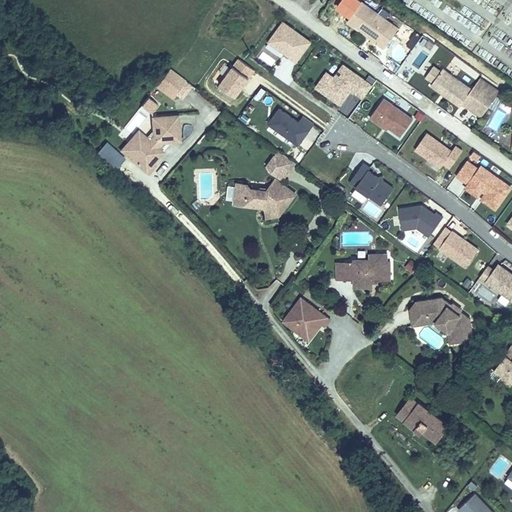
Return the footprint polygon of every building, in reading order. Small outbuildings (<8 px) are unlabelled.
[(398,28),(362,1),(347,22),(355,27),(356,25),(379,41),(377,43),(384,48),(398,28)] [(313,45),(285,24),(270,43),(298,64),(313,45)] [(379,41),(356,25),(355,27),(377,43),(379,41)] [(413,46),(417,40),(411,35),(406,41),(413,46)] [(432,48),(435,44),(429,39),(426,44),(432,48)] [(420,68),(426,57),(415,50),(408,61),(420,68)] [(264,52),(260,57),(270,65),(274,60),(264,52)] [(256,72),(241,61),(236,69),(251,80),(256,72)] [(181,98),(192,84),(169,66),(154,86),(170,99),(174,93),(181,98)] [(374,87),(346,66),(325,94),(343,107),(354,91),(365,99),(374,87)] [(433,82),(441,72),(434,66),(426,77),(433,82)] [(489,106),(500,91),(480,77),(472,89),(443,68),(441,72),(433,82),(431,85),(442,93),(443,91),(446,93),(445,95),(460,106),(462,103),(469,108),(477,97),(489,106)] [(236,69),(222,89),(237,99),(251,80),(236,69)] [(136,135),(155,101),(144,94),(125,129),(136,135)] [(481,117),(489,106),(477,97),(469,108),(481,117)] [(418,123),(387,101),(374,119),(405,141),(418,123)] [(282,106),(269,124),(300,146),(315,125),(303,117),(300,121),(282,106)] [(159,142),(181,140),(178,111),(149,114),(150,130),(123,132),(125,152),(128,152),(130,169),(161,166),(159,142)] [(455,152),(430,135),(418,151),(443,168),(445,164),(455,152)] [(94,154),(114,169),(125,155),(105,140),(94,154)] [(470,156),(458,147),(455,152),(445,164),(457,173),(470,156)] [(293,166),(295,162),(279,150),(276,154),(282,159),(293,166)] [(273,172),(282,159),(276,154),(268,166),(272,172),(273,172)] [(283,179),(293,166),(282,159),(273,172),(283,179)] [(482,170),(469,162),(460,175),(473,184),(482,170)] [(499,211),(511,193),(511,186),(484,167),(482,170),(473,184),(486,194),(485,202),(499,211)] [(383,206),(395,188),(371,172),(359,188),(383,206)] [(279,215),(295,194),(275,179),(267,190),(251,188),(247,185),(244,184),(238,183),(237,183),(235,203),(245,204),(249,201),(263,203),(266,205),(279,215)] [(279,215),(266,205),(268,217),(279,215)] [(425,207),(400,209),(401,230),(420,228),(430,235),(442,220),(425,207)] [(343,232),(343,244),(359,244),(359,232),(343,232)] [(481,251),(455,232),(441,252),(468,270),(481,251)] [(391,280),(391,262),(387,262),(387,253),(370,254),(370,259),(370,262),(362,262),(359,259),(354,259),(354,262),(344,262),(344,279),(354,279),(362,278),(362,283),(370,283),(373,280),(373,278),(377,278),(377,280),(391,280)] [(404,267),(412,272),(418,262),(409,258),(404,267)] [(483,271),(487,262),(477,259),(474,267),(483,271)] [(344,279),(344,262),(335,262),(335,279),(344,279)] [(511,275),(501,267),(487,285),(511,301),(511,275)] [(362,283),(362,278),(354,279),(354,287),(373,287),(373,280),(370,283),(362,283)] [(475,295),(491,302),(496,292),(480,285),(475,295)] [(312,342),(329,314),(299,295),(281,322),(312,342)] [(460,311),(460,310),(458,313),(451,307),(452,305),(452,304),(442,297),(417,301),(411,309),(412,317),(419,316),(421,324),(436,322),(449,331),(452,327),(459,332),(467,331),(473,335),(473,334),(468,331),(467,324),(471,323),(470,318),(460,311)] [(462,309),(453,302),(452,304),(452,305),(451,307),(458,313),(460,310),(460,311),(462,309)] [(421,324),(419,316),(412,317),(413,325),(421,324)] [(473,339),(473,335),(467,331),(459,332),(452,327),(449,331),(450,342),(473,339)] [(511,346),(494,370),(502,375),(500,377),(511,385),(511,383),(511,346)] [(405,420),(418,403),(411,398),(398,415),(405,420)] [(449,426),(419,402),(405,420),(404,421),(415,430),(417,427),(423,431),(437,442),(449,426)] [(511,511),(511,497),(494,511),(511,511)]
